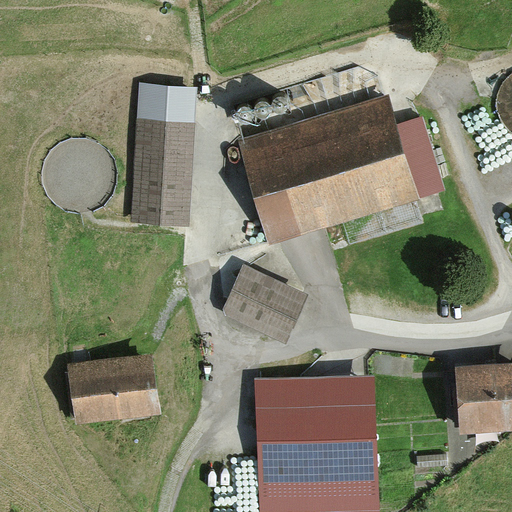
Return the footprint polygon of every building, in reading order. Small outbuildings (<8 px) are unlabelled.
[(319,115),(239,140),(271,243),(443,190),(422,122),(398,129),(378,66),(310,87),(319,115)] [(197,91),(143,87),(133,220),(187,224),(197,91)] [(390,232),(384,214),(345,226),(351,244),(390,232)] [(307,294),(248,267),(228,310),(287,337),(307,294)] [(153,347),(67,361),(76,421),(162,408),(153,347)] [(511,355),(455,360),(460,427),(511,422),(511,355)] [(374,511),(373,382),(317,383),(318,426),(263,427),(264,511),(374,511)]
